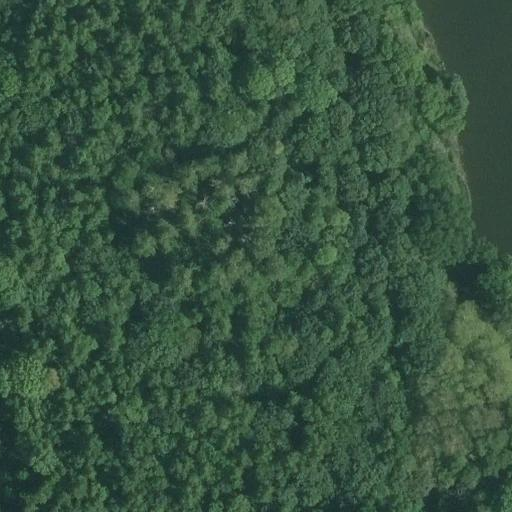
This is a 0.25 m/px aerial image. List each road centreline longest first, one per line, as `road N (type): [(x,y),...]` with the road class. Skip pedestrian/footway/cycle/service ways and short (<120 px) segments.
road 1 (track): [(372,0),(419,59),(450,246),(511,412)]
road 2 (track): [(395,431),(338,83),(314,0)]
